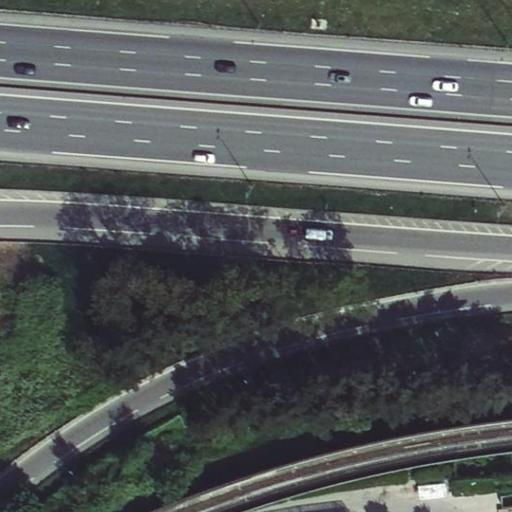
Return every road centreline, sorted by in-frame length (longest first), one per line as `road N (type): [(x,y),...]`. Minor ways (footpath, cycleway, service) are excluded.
road 1 (motorway): [(0,491),(104,417),(248,348),(351,318),(511,292)]
road 2 (motorway): [(0,121),(511,160)]
road 3 (motorway): [(511,89),(0,50)]
road 4 (motorway): [(0,213),(511,248)]
